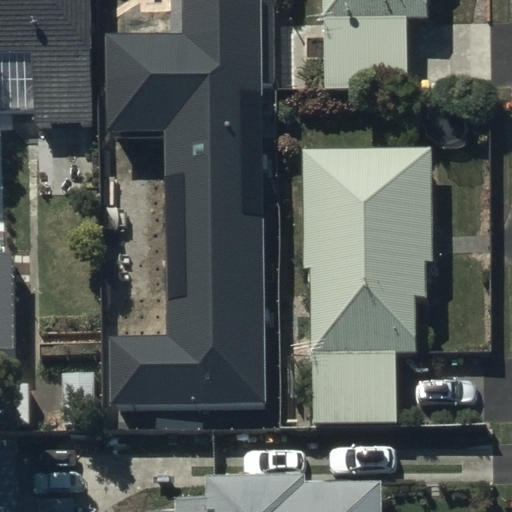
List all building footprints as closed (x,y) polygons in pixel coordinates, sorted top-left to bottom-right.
[(87,0),(0,0),(0,109),(91,107),(87,0)] [(260,0),(182,0),(183,36),(116,37),(117,137),(166,136),(169,335),(116,336),(117,408),(266,406),(260,0)] [(446,0),(326,0),(327,26),(447,23),(446,0)] [(431,162),(312,165),(317,373),(436,370),(431,162)] [(0,361),(15,361),(12,255),(0,255),(0,361)] [(0,511),(18,511),(19,444),(0,444),(0,511)] [(385,511),(384,486),(183,494),(183,511),(385,511)]
